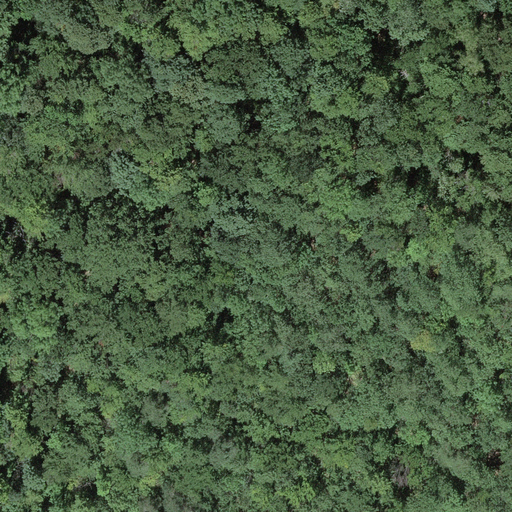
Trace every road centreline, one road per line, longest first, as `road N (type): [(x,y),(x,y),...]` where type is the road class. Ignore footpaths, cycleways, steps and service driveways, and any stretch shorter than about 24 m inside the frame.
road 1 (track): [(0,138),(143,153),(165,166),(185,187),(273,354),(309,401),(439,511)]
road 2 (track): [(0,402),(38,415),(114,511)]
